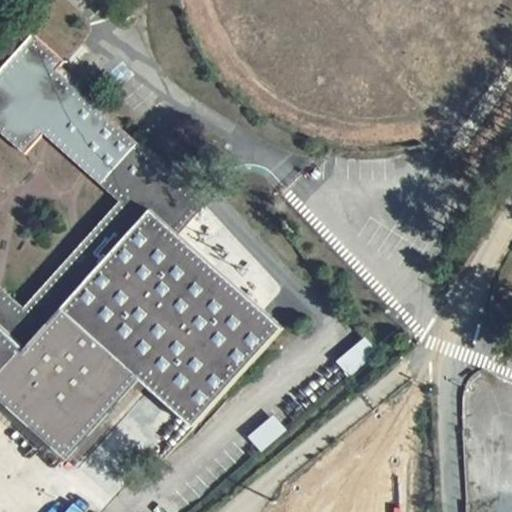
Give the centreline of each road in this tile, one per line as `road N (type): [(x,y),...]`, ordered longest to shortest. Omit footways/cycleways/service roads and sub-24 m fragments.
road 1 (unclassified): [(457,338),(454,511)]
road 2 (unclassified): [(511,225),(476,280),(457,338)]
